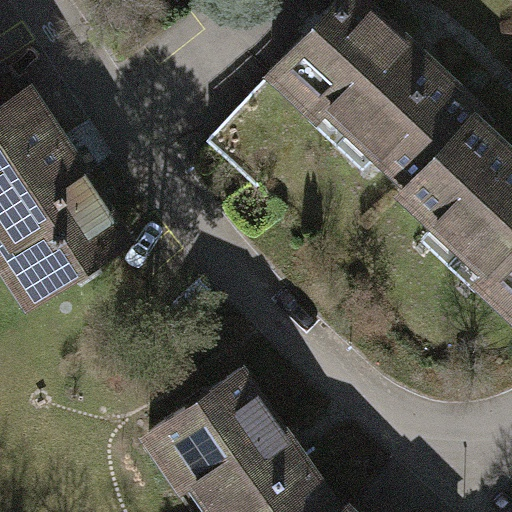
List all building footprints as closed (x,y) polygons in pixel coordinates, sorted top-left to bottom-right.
[(500,123),(372,0),(357,0),(277,82),(328,132),(340,119),(424,201),(500,123)] [(0,79),(0,288),(25,327),(140,253),(32,85),(12,98),(0,79)] [(511,330),(511,136),(500,123),(424,201),(444,215),(428,230),(481,283),(473,292),(511,330)] [(245,363),(138,436),(203,511),(340,511),(354,499),(245,363)] [(367,511),(354,499),(340,511),(367,511)]
